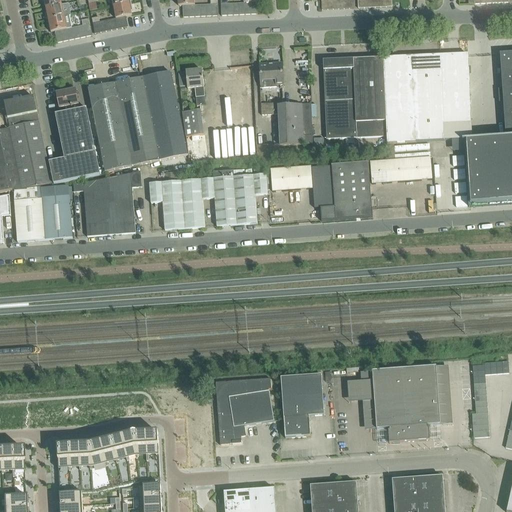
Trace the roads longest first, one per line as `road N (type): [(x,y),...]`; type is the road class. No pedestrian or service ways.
road 1 (unclassified): [(0,254),(511,216)]
road 2 (residential): [(38,434),(165,422),(171,481)]
road 3 (unclassified): [(485,511),(489,484),(471,462),(373,466)]
road 4 (unclassified): [(24,65),(161,33)]
road 5 (unclassified): [(161,33),(295,25)]
road 6 (unclassified): [(295,25),(416,20)]
